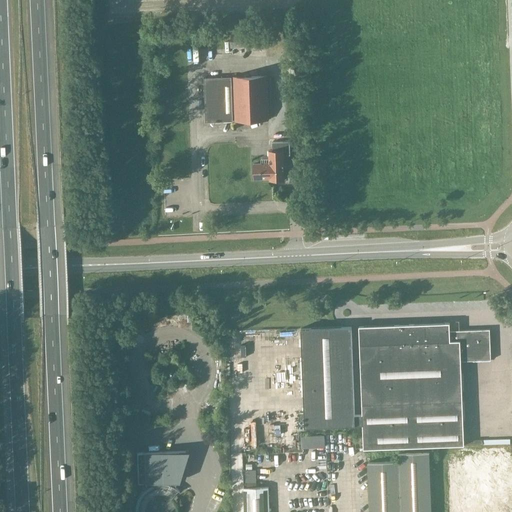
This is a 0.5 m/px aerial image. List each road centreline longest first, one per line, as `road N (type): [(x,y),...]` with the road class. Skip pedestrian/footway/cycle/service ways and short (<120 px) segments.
road 1 (motorway): [(59,511),(36,0)]
road 2 (motorway): [(0,17),(21,511)]
road 3 (secondary): [(0,268),(408,251)]
road 4 (unknown): [(511,373),(501,331),(485,320),(391,328)]
